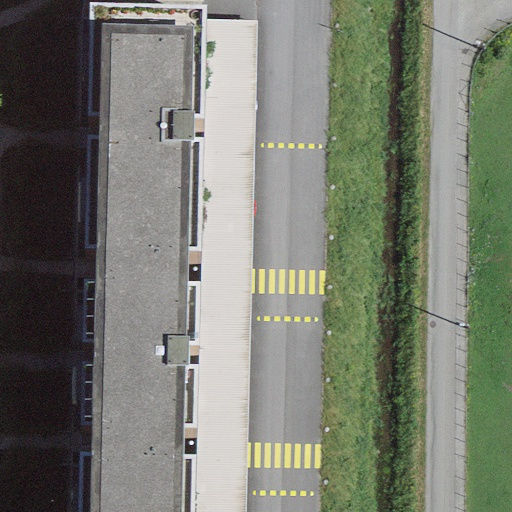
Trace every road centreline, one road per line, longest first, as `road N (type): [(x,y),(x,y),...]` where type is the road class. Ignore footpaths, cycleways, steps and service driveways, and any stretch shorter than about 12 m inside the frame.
road 1 (unclassified): [(440,511),(439,0)]
road 2 (residential): [(275,511),(282,12)]
